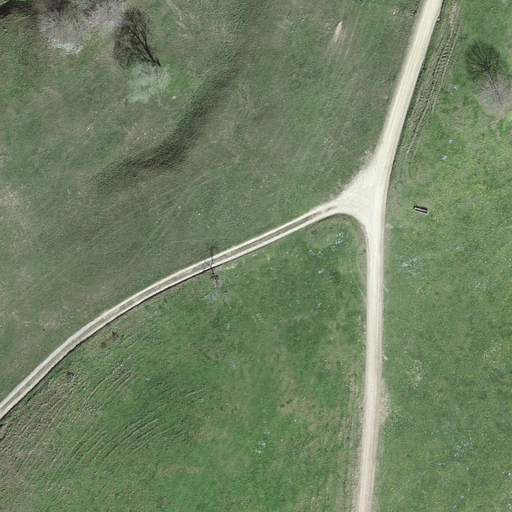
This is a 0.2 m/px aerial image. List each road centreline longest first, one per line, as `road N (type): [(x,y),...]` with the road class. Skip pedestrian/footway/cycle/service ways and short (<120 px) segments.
road 1 (track): [(361,511),(376,197),(431,0)]
road 2 (track): [(0,414),(63,350),(184,276),(376,197)]
